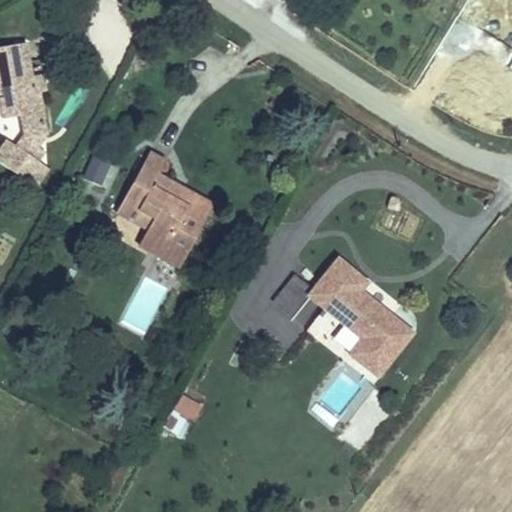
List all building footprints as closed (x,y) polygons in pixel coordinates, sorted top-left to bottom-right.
[(26,44),(0,48),(0,84),(3,84),(5,98),(1,99),(4,119),(21,116),(24,138),(48,134),(40,92),(34,93),(26,44)] [(32,79),(34,93),(40,92),(47,90),(45,76),(32,79)] [(18,148),(38,163),(45,154),(37,148),(48,134),(24,138),(18,148)] [(0,153),(0,162),(35,188),(48,170),(38,163),(18,148),(9,141),(0,153)] [(150,154),(118,211),(134,220),(140,210),(154,218),(140,244),(162,257),(168,247),(186,257),(214,207),(183,190),(179,198),(171,193),(176,186),(159,176),(167,163),(150,154)] [(95,158),(84,179),(102,189),(113,167),(95,158)] [(179,198),(183,190),(176,186),(171,193),(179,198)] [(186,257),(168,247),(162,257),(180,267),(186,257)] [(338,262),(310,295),(365,340),(387,314),(360,292),(366,284),(338,262)] [(270,306),(288,318),(308,287),(290,275),(270,306)] [(186,440),(199,404),(176,396),(163,432),(186,440)]
